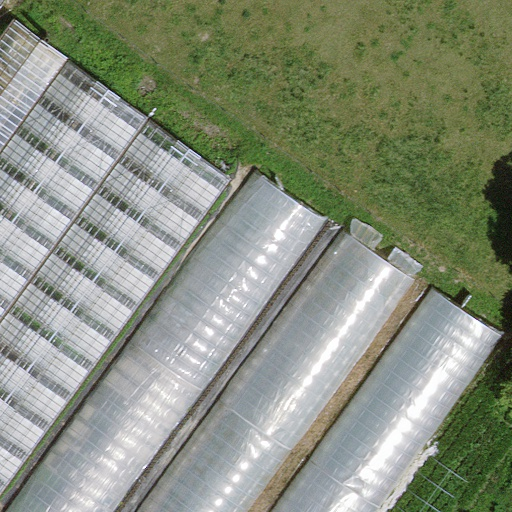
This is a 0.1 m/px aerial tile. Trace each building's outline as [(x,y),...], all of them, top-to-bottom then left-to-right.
[(0,33),(0,151),(70,56),(14,15),(0,33)] [(0,151),(0,317),(149,115),(70,56),(0,151)] [(149,115),(0,317),(0,488),(231,176),(149,115)] [(238,511),(419,268),(354,220),(137,511),(238,511)] [(277,511),(372,511),(495,313),(426,271),(277,511)]
